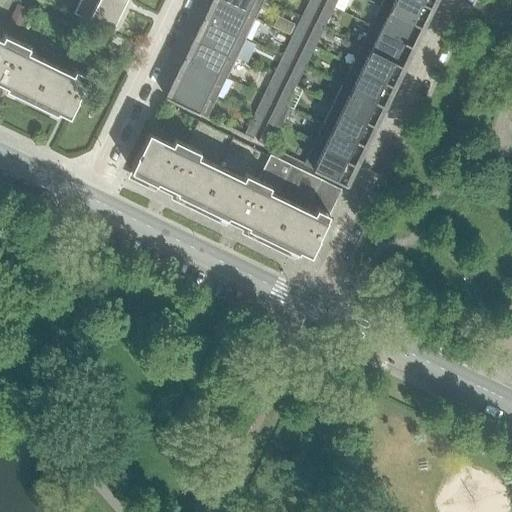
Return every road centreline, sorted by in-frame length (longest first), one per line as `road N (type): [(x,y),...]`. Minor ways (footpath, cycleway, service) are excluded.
road 1 (residential): [(309,304),(458,0)]
road 2 (tertiary): [(309,304),(85,197)]
road 3 (residential): [(85,197),(181,0)]
road 4 (tertiary): [(484,388),(309,304)]
